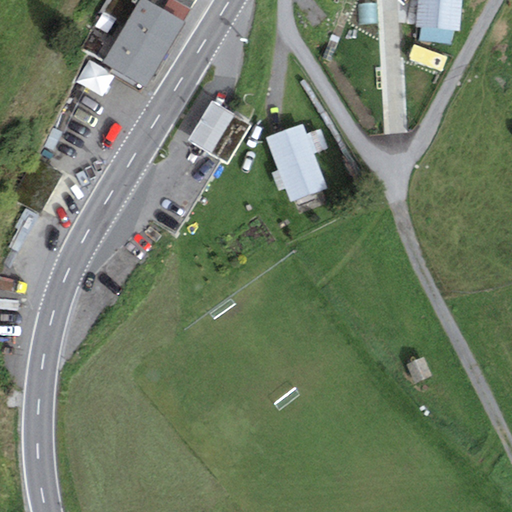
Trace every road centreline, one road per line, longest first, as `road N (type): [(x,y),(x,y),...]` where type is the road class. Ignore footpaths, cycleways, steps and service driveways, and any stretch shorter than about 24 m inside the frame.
road 1 (primary): [(229,0),(63,280),(38,398),(45,511)]
road 2 (track): [(394,0),(401,215),(511,449)]
road 3 (residential): [(499,0),(425,133),(394,161),(362,146),(291,35),(283,0)]
